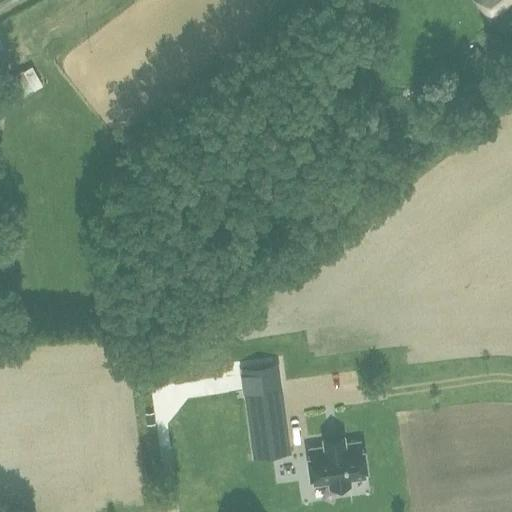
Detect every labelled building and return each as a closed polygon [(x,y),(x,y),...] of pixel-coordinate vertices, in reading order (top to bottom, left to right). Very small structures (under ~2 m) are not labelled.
[(511,0),(490,0),(482,6),(492,18),(493,17),(492,16),(511,0)] [(491,66),(478,50),(467,59),(480,75),(491,66)] [(0,91),(0,99),(6,110),(38,91),(29,75),(0,91)] [(126,360),(126,342),(108,342),(108,360),(126,360)] [(274,366),(241,371),(245,395),(248,395),(278,391),(274,366)] [(273,416),(252,419),(258,456),(278,454),(273,416)] [(342,436),(323,438),(324,447),(309,449),(310,456),(307,457),(310,476),(312,475),(313,483),(329,481),(330,487),(349,484),(367,482),(365,468),(363,449),(360,449),(359,442),(343,444),(342,436)]
